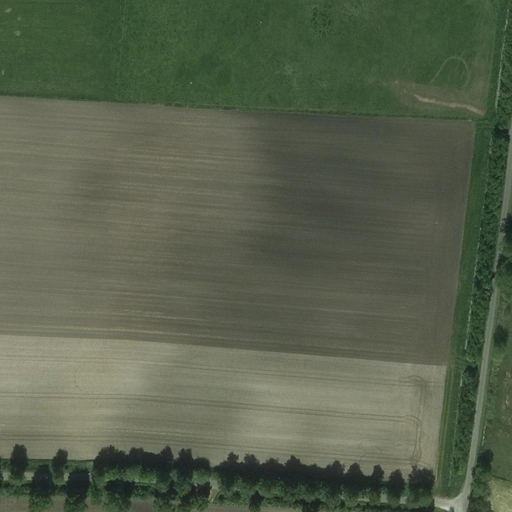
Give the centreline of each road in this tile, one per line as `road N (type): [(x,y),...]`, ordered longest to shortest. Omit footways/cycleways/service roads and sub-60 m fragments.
road 1 (unclassified): [(465,506),(0,466)]
road 2 (unclassified): [(511,148),(465,506)]
